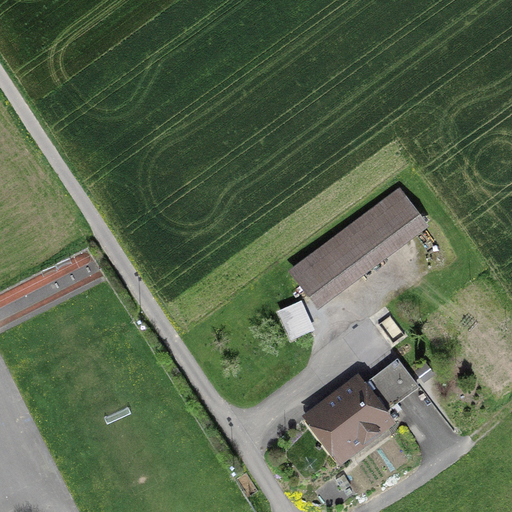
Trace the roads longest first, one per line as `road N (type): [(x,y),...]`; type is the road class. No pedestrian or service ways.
road 1 (track): [(277,511),(0,85)]
road 2 (residential): [(374,511),(474,445)]
